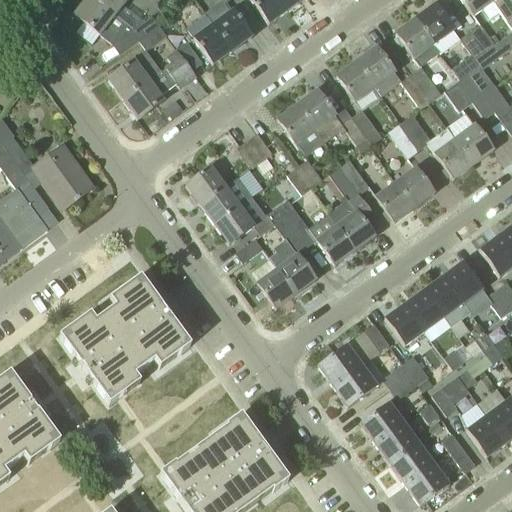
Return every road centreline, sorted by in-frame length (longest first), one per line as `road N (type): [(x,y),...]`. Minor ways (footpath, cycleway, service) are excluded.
road 1 (residential): [(139,193),(217,116),(383,0)]
road 2 (residential): [(267,371),(511,194)]
road 3 (residential): [(139,193),(32,48),(29,21),(38,0)]
road 4 (residential): [(267,371),(139,193)]
road 5 (residential): [(0,305),(139,193)]
road 6 (residential): [(369,511),(267,371)]
